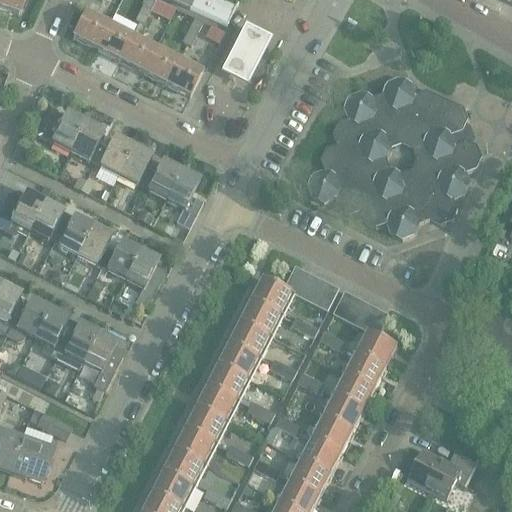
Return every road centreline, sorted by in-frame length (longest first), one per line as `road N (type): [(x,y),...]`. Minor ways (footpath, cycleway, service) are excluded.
road 1 (tertiary): [(68,511),(225,206)]
road 2 (residential): [(273,111),(205,137),(26,52)]
road 3 (residential): [(425,306),(225,206)]
road 4 (residential): [(352,511),(432,336),(425,306)]
road 5 (residential): [(425,306),(492,161)]
road 6 (tertiary): [(273,111),(336,0)]
